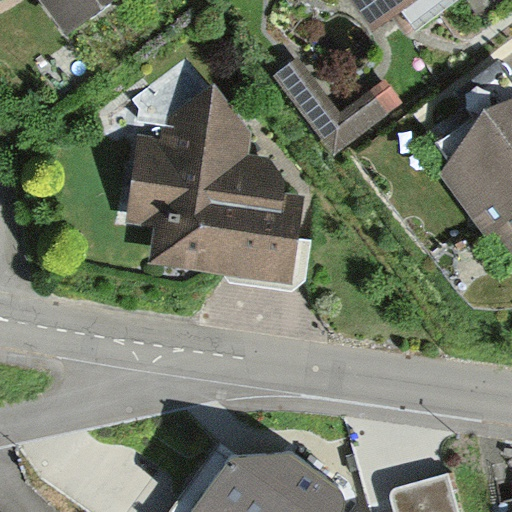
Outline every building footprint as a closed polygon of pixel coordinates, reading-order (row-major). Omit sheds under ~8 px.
[(38,0),(68,40),(123,0),(38,0)] [(343,0),(369,36),(419,0),(308,0),(312,4),(316,0),(343,0)] [(511,76),(502,63),(457,96),(480,128),(444,177),(486,241),(497,234),(511,256),(511,76)] [(335,158),(403,106),(386,84),(340,119),(300,66),(278,83),(335,158)] [(152,269),(296,291),(303,226),(285,224),(287,201),(248,157),(251,137),(216,88),(167,123),(164,140),(136,136),(122,224),(158,229),(152,269)] [(235,435),(193,493),(219,511),(331,511),(352,484),(289,438),(235,435)]
